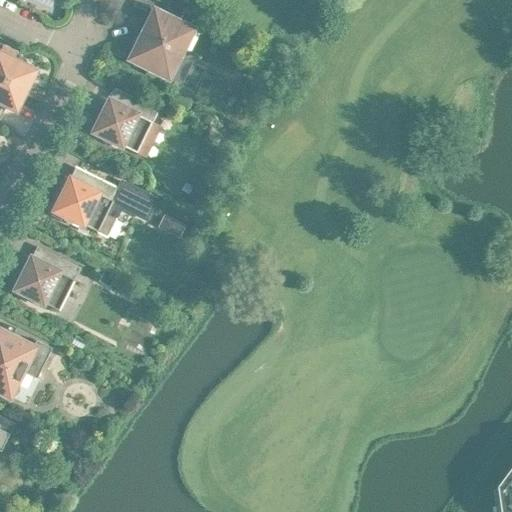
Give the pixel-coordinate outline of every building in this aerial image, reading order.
[(123,61),(169,83),(196,27),(151,5),(123,61)] [(0,116),(4,109),(16,115),(39,69),(0,50),(0,116)] [(128,96),(124,104),(106,95),(87,134),(123,151),(124,148),(135,153),(157,110),(128,96)] [(98,179),(95,185),(68,172),(48,212),(84,230),(86,226),(97,232),(105,236),(119,209),(145,222),(157,199),(119,181),(116,188),(98,179)] [(156,227),(167,232),(174,220),(163,214),(156,227)] [(28,254),(9,291),(45,309),(46,305),(57,311),(79,268),(50,254),(46,263),(28,254)] [(103,271),(98,281),(108,287),(114,277),(103,271)] [(0,397),(10,402),(13,396),(16,395),(18,392),(19,389),(18,386),(25,373),(35,379),(51,348),(35,340),(33,344),(0,327),(0,397)] [(0,450),(14,423),(0,415),(0,450)] [(511,511),(511,479),(505,488),(494,490),(497,511),(511,511)]
